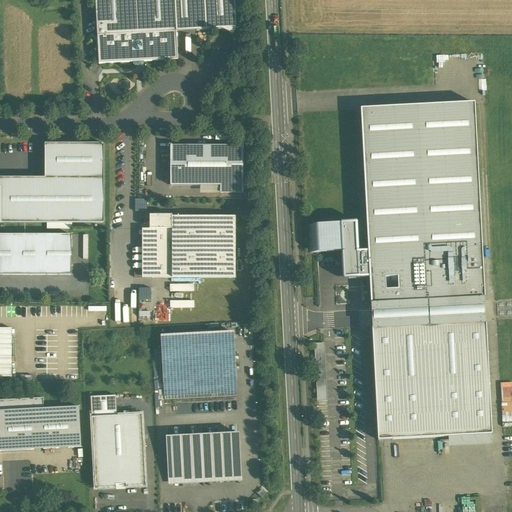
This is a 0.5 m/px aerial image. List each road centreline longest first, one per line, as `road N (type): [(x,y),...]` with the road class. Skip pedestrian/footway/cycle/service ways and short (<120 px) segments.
road 1 (tertiary): [(271,0),(299,511)]
road 2 (unclassified): [(0,133),(136,122)]
road 3 (unclassified): [(136,122),(178,122),(190,112),(191,97),(179,85),(152,98)]
